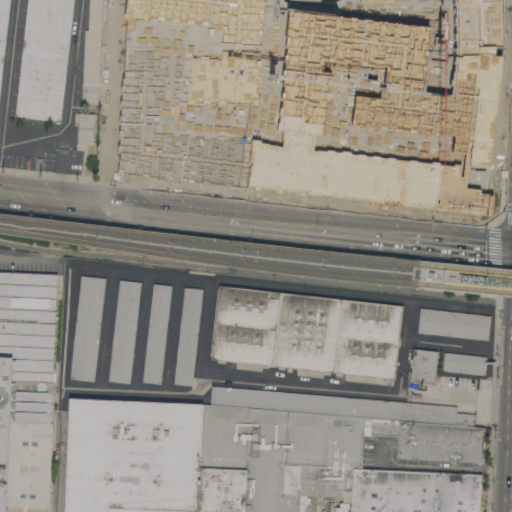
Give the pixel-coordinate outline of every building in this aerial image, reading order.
[(0,0),(9,0),(0,84),(0,0)] [(27,0),(73,0),(60,121),(15,116),(27,0)] [(85,29),(88,29),(89,0),(101,0),(97,104),(82,103),(85,29)] [(124,0),(122,18),(146,22),(146,19),(220,26),(218,59),(151,57),(151,52),(126,51),(126,70),(121,69),(120,78),(119,152),(115,169),(121,171),(121,174),(181,183),(182,180),(245,188),(248,141),(157,132),(160,101),(258,107),(262,0),(124,0)] [(284,8),(274,131),(280,132),(279,146),(248,141),(245,188),(488,216),(490,194),(482,194),(482,188),(465,186),(467,169),(487,171),(500,55),(493,54),(493,47),(500,46),(500,0),(403,0),(445,2),(445,0),(453,0),(454,53),(449,96),(420,91),(427,24),(284,8)] [(78,112),(94,113),(93,144),(77,143),(78,112)] [(0,511),(0,270),(58,274),(51,422),(52,422),(49,506),(5,504),(4,511),(0,511)] [(81,274),(106,277),(94,381),(70,378),(81,274)] [(120,279),(142,281),(130,383),(108,380),(120,279)] [(153,282),(172,285),(161,383),(142,381),(153,282)] [(211,358),(219,285),(402,305),(394,379),(211,358)] [(185,286),(203,288),(192,385),(174,383),(185,286)] [(418,332),(420,307),(491,315),(488,339),(418,332)] [(414,348),(438,350),(434,383),(410,380),(414,348)] [(442,370),(444,351),(487,356),(485,374),(442,370)] [(211,404),(212,385),(457,406),(456,410),(475,412),(474,426),(484,426),(484,427),(483,461),(397,458),(398,435),(363,434),(362,468),(481,473),(479,511),(350,511),(351,502),(348,502),(348,508),(347,511),(339,511),(339,507),(339,502),(342,502),(342,496),(307,495),(307,505),(304,505),(304,511),(198,511),(199,482),(196,482),(194,511),(64,511),(70,398),(211,404)]
